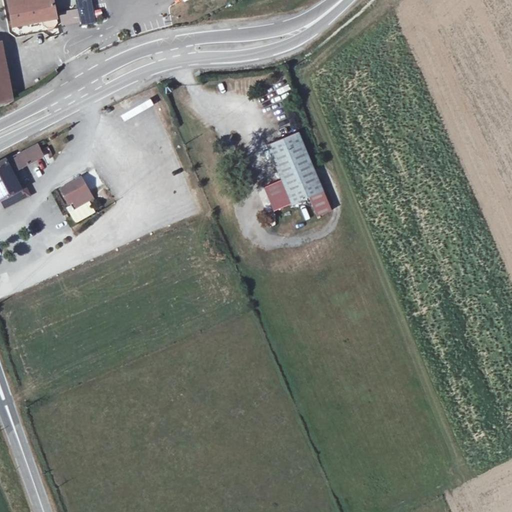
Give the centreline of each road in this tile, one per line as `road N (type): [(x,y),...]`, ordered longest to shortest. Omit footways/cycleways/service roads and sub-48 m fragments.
road 1 (secondary): [(0,140),(136,75),(288,45),(347,0)]
road 2 (secondary): [(329,0),(278,28),(154,44),(0,123)]
